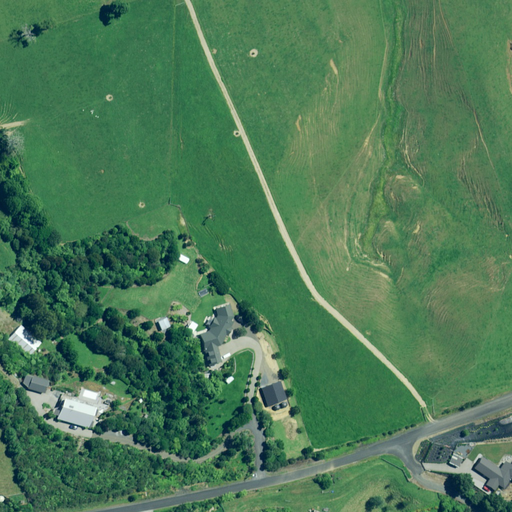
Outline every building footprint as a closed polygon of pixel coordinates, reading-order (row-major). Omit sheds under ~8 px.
[(223,362),(218,348),(232,325),(230,320),(233,317),(228,305),(214,309),(217,317),(207,329),(207,332),(199,335),(209,366),(223,362)] [(15,327),(7,320),(3,325),(11,332),(15,327)] [(41,343),(21,326),(9,340),(30,357),(41,343)] [(268,332),(264,328),(260,332),(264,337),(268,332)] [(47,381),(25,375),(23,383),(29,389),(43,394),(47,381)] [(57,419),(100,431),(102,423),(91,420),(94,408),(63,399),(57,419)] [(461,459),(452,455),(448,463),(457,468),(461,459)] [(499,470),(481,457),(473,469),(488,479),(484,485),(492,491),(496,485),(501,489),(508,479),(511,481),(511,462),(510,466),(504,462),(499,470)]
